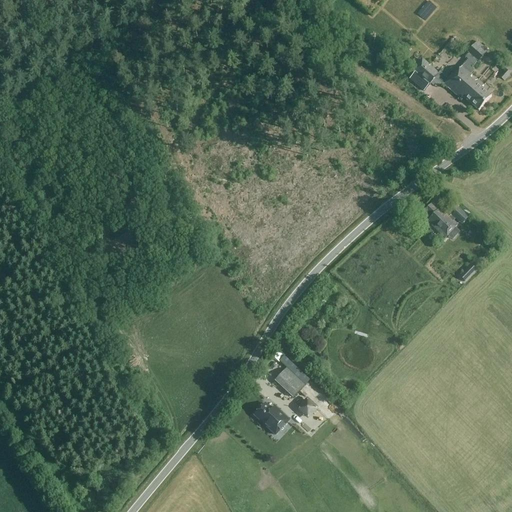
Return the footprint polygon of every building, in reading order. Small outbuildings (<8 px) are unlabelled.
[(486,53),(476,44),(467,54),(470,57),(469,59),(475,65),(486,53)] [(438,76),(429,67),(422,61),(415,69),(417,72),(409,80),(424,92),(428,87),(438,76)] [(461,100),(462,98),(478,112),(491,98),(482,89),(484,87),(477,81),(474,83),(470,80),(472,77),(462,68),(454,77),(452,75),(443,85),(461,100)] [(445,240),(457,227),(453,223),(456,220),(462,226),(468,219),(457,208),(451,214),(451,215),(449,218),(433,204),(424,213),(431,219),(430,220),(434,225),(432,227),(445,240)] [(472,219),(476,215),(467,205),(463,209),(472,219)] [(471,265),(459,277),(465,283),(477,271),(471,265)] [(275,382),(292,399),(305,385),(310,380),(302,372),(286,357),(280,362),(287,370),(275,382)] [(302,398),(312,406),(318,399),(309,390),(302,398)] [(265,405),(254,416),(275,436),(289,421),(278,411),(275,414),(265,405)]
